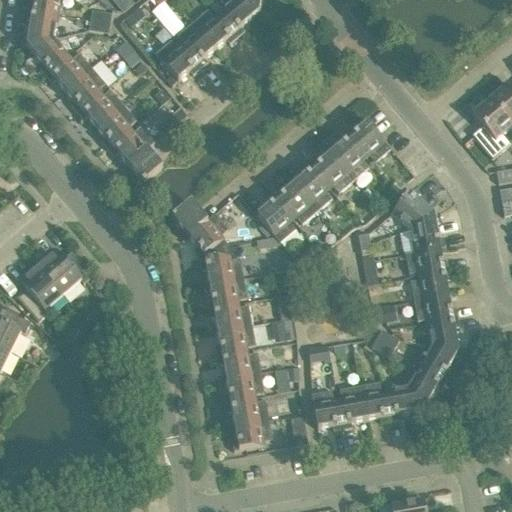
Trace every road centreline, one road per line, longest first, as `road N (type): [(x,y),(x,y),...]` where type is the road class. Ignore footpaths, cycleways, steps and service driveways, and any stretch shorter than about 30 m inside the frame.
road 1 (tertiary): [(186,511),(140,277),(77,194)]
road 2 (residential): [(473,511),(460,457),(193,511)]
road 3 (residential): [(148,155),(319,2)]
road 4 (residential): [(204,220),(376,71)]
road 5 (residential): [(511,317),(503,318),(471,195),(422,127)]
